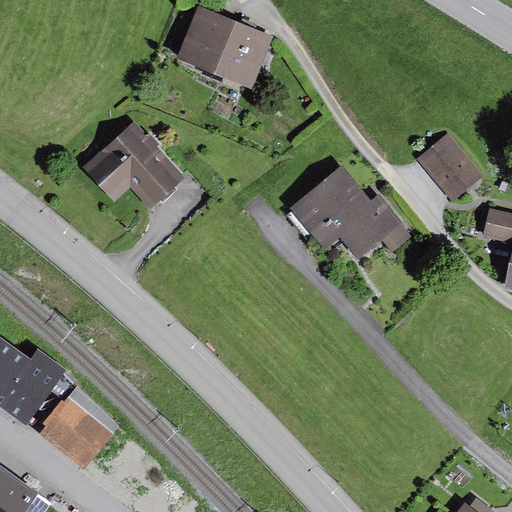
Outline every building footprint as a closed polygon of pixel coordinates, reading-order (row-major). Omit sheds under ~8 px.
[(272,40),(200,10),(179,62),(251,92),(272,40)] [(136,125),(85,171),(115,204),(131,190),(151,213),(187,182),(136,125)] [(485,174),(450,134),(419,161),(453,201),(485,174)] [(342,169),(289,212),(325,255),(342,242),(359,263),(383,243),(393,255),(412,238),(379,199),(372,205),(342,169)] [(511,215),(490,211),(484,236),(488,237),(511,242),(511,259),(504,295),(511,297),(511,215)] [(31,361),(0,337),(0,406),(26,426),(66,372),(38,351),(31,361)] [(118,428),(78,388),(41,434),(84,469),(118,428)] [(44,511),(51,503),(0,466),(0,511),(44,511)] [(470,509),(466,506),(461,511),(492,511),(477,500),(470,509)]
